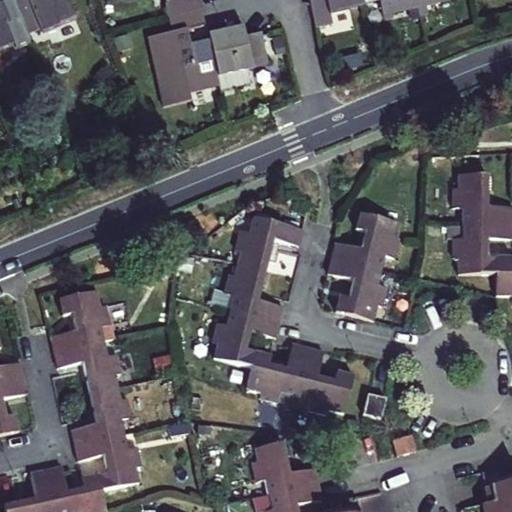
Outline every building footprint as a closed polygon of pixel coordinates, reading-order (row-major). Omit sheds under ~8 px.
[(18,0),(16,1),(29,35),(41,30),(43,35),(77,21),(68,0),(18,0)] [(164,0),(170,20),(201,13),(197,0),(164,0)] [(331,16),(364,9),(362,0),(308,0),(315,31),(333,27),(331,16)] [(418,11),(415,0),(362,0),(364,9),(381,5),(384,19),(418,11)] [(415,0),(418,11),(453,3),(452,0),(415,0)] [(0,51),(15,46),(14,41),(29,35),(16,1),(0,7),(0,51)] [(201,13),(170,20),(173,34),(149,40),(165,109),(191,103),(190,96),(222,89),(220,79),(212,43),(192,47),(189,33),(205,29),(201,13)] [(212,43),(220,79),(269,67),(262,37),(247,40),(245,29),(211,37),(212,43)] [(462,213),(463,227),(463,243),(454,243),(454,262),(459,262),(459,278),(497,277),(497,299),(511,299),(511,261),(489,261),(489,243),(511,243),(511,210),(488,211),(487,180),(459,180),(459,193),(454,194),(454,213),(462,213)] [(379,290),(382,275),(386,259),(394,261),(399,244),(394,242),(397,227),(360,218),(356,233),(365,235),(361,253),(335,247),(333,255),(330,270),(328,277),(352,283),(348,301),(340,299),(336,314),(374,325),(378,309),(382,310),(387,292),(379,290)] [(282,397),(297,401),(312,405),(310,413),(343,421),(352,380),(337,376),(335,384),(318,380),(323,355),(315,353),(302,350),(293,348),(287,372),(269,368),(271,359),(247,353),(252,335),(275,342),(277,334),(282,317),(284,311),(259,305),(274,244),(298,249),(300,241),(301,234),(254,222),(240,235),(237,250),(242,251),(234,279),(230,278),(225,297),(234,299),(227,328),(218,326),(213,346),(217,347),(213,361),(251,371),(246,392),(262,396),(261,401),(279,406),(282,397)] [(108,511),(103,493),(140,486),(137,471),(140,469),(137,451),(129,452),(122,422),(130,420),(127,402),(122,403),(116,379),(121,377),(118,358),(108,360),(101,330),(111,327),(107,310),(100,311),(97,297),(61,305),(65,323),(73,321),(76,335),(52,340),(54,346),(58,365),(59,372),(84,367),(97,427),(72,433),(74,439),(78,457),(79,465),(104,459),(107,476),(83,481),(85,491),(68,495),(63,469),(55,471),(39,474),(32,476),(37,501),(5,508),(6,511),(108,511)] [(0,349),(0,437),(18,433),(15,419),(8,420),(4,403),(29,398),(26,388),(22,372),(21,366),(0,370),(0,350),(0,349)] [(386,402),(369,398),(364,418),(381,422),(386,402)] [(299,511),(299,509),(323,504),(321,495),(317,479),(316,472),(291,477),(283,446),(255,453),(258,465),(252,466),(257,484),(265,483),(271,511),(360,511),(359,501),(343,504),(333,507),(334,511),(299,511)] [(511,511),(511,485),(511,486),(508,470),(482,476),(488,507),(485,508),(485,511),(511,511)]
